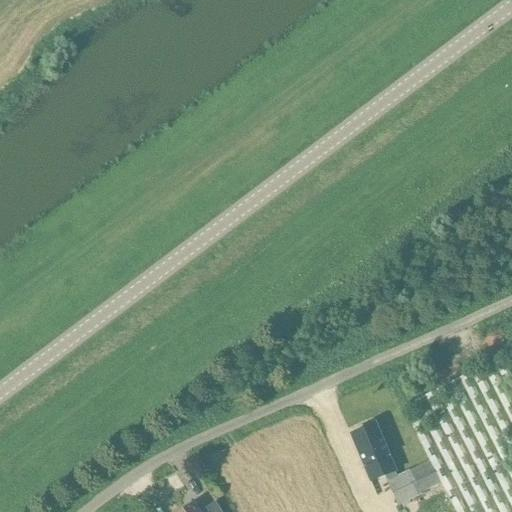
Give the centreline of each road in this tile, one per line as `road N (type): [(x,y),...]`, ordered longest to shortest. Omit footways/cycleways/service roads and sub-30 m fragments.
road 1 (tertiary): [(0,392),(511,4)]
road 2 (unclassified): [(78,511),(143,460),(511,297)]
